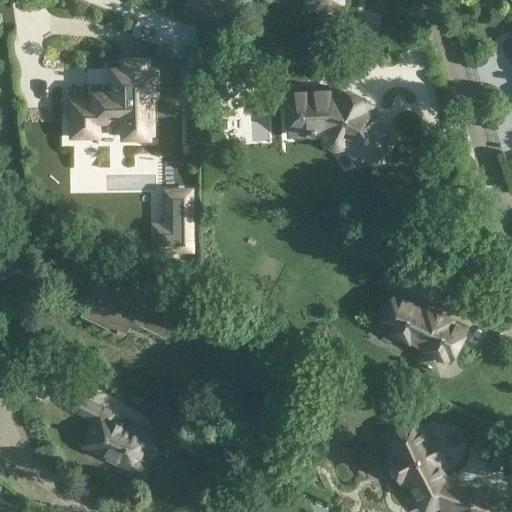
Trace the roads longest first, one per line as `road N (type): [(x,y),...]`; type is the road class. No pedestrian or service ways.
road 1 (residential): [(511,240),(430,0)]
road 2 (residential): [(0,413),(14,305),(0,172)]
